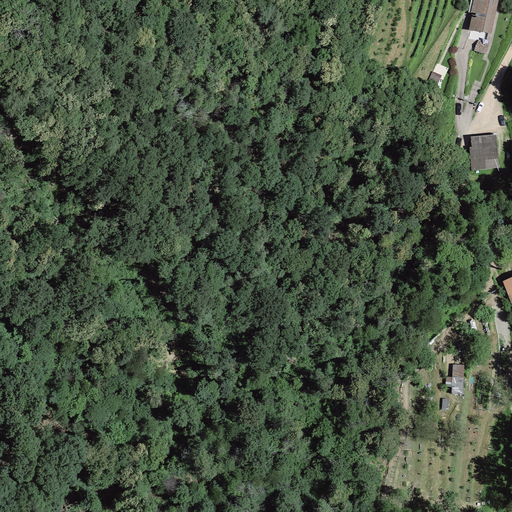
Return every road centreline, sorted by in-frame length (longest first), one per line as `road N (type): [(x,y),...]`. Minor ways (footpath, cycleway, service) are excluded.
road 1 (track): [(466,127),(460,185),(511,312)]
road 2 (unclassified): [(511,49),(482,115),(461,128),(462,55)]
